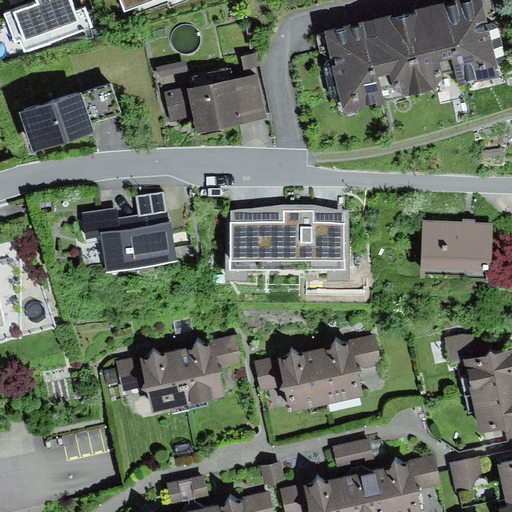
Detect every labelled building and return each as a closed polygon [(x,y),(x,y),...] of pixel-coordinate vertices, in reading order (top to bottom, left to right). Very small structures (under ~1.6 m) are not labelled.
[(77,8),(74,0),(34,0),(6,10),(17,40),(22,39),(26,50),(93,26),(85,5),(77,8)] [(122,0),(126,10),(152,0),(122,0)] [(447,0),(427,0),(405,5),(424,88),(465,79),(447,0)] [(490,0),(447,0),(465,79),(506,70),(490,0)] [(405,5),(366,14),(386,98),(424,88),(405,5)] [(366,14),(323,24),(344,108),(386,98),(366,14)] [(257,50),(242,52),(244,67),(259,64),(257,50)] [(186,56),(157,62),(160,73),(189,66),(186,56)] [(264,72),(165,90),(171,120),(197,115),(200,129),(272,115),(264,72)] [(112,74),(83,84),(93,115),(122,106),(112,74)] [(82,81),(21,100),(35,141),(95,122),(93,115),(83,84),(82,81)] [(120,204),(80,210),(83,233),(105,230),(110,264),(173,256),(164,191),(139,194),(142,220),(122,222),(120,204)] [(286,204),(231,211),(231,268),(345,268),(345,211),(319,206),(286,204)] [(424,217),(422,259),(492,262),(494,220),(469,219),(424,217)] [(0,295),(0,337),(9,336),(0,295)] [(448,335),(453,358),(468,355),(477,390),(511,382),(511,341),(487,347),(483,328),(448,335)] [(190,345),(180,347),(190,397),(226,389),(221,366),(242,362),(236,335),(211,340),(197,332),(190,345)] [(327,343),(317,346),(328,398),(363,390),(358,365),(381,361),(375,333),(348,339),(336,332),(327,343)] [(282,353),(256,359),(262,388),(286,383),(291,406),(328,398),(317,346),(306,348),(292,339),(282,353)] [(146,355),(120,360),(125,386),(151,381),(155,404),(190,397),(180,347),(168,349),(154,341),(146,355)] [(511,382),(477,390),(483,422),(504,418),(510,447),(511,446),(511,382)] [(369,437),(334,445),(337,462),(373,455),(369,437)] [(388,463),(378,465),(387,511),(412,511),(426,509),(421,487),(441,483),(435,453),(406,458),(395,451),(388,463)] [(511,453),(499,456),(507,496),(511,495),(511,453)] [(480,454),(450,460),(456,488),(471,485),(483,467),(480,454)] [(354,470),(343,472),(351,511),(387,511),(378,465),(370,466),(360,459),(354,470)] [(280,460),(261,464),(265,481),(284,476),(280,460)] [(309,481),(281,487),(285,511),(311,511),(313,511),(312,511),(351,511),(343,472),(329,475),(318,468),(309,481)] [(223,498),(216,499),(218,511),(274,511),(270,489),(241,494),(230,487),(223,498)] [(187,505),(174,508),(174,511),(218,511),(216,499),(200,503),(193,494),(187,505)] [(511,511),(511,495),(507,496),(509,499),(501,500),(503,511),(511,511)]
